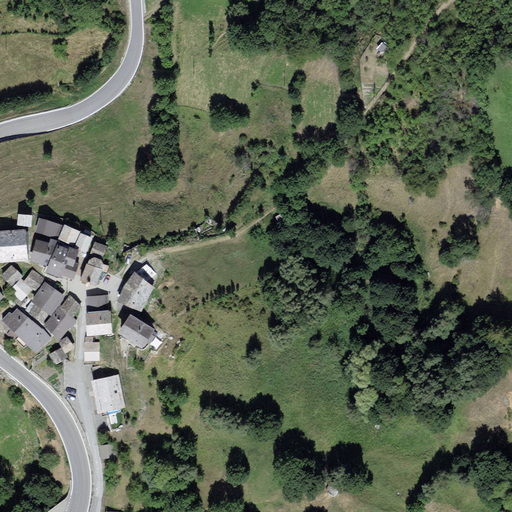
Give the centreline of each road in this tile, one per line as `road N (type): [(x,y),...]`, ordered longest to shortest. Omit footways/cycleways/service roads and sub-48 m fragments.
road 1 (tertiary): [(136,0),(136,51),(126,78),(104,100),(70,118),(0,132)]
road 2 (residential): [(97,511),(81,379),(83,293)]
road 3 (tertiary): [(0,356),(63,419),(83,477),(78,511)]
